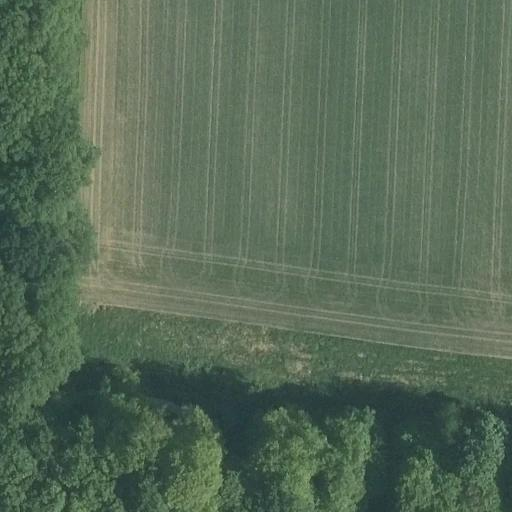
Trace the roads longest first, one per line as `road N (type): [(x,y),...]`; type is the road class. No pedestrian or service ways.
road 1 (unclassified): [(215,460),(511,498)]
road 2 (track): [(0,449),(215,460)]
